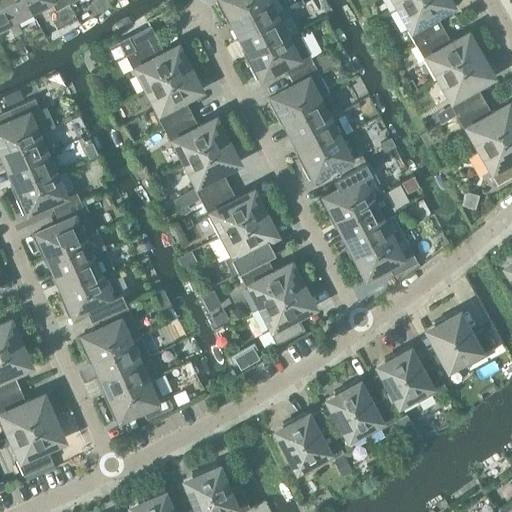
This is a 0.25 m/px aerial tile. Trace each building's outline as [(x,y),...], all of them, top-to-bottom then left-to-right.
[(0,0),(10,19),(6,20),(10,28),(18,24),(13,15),(28,7),(24,0),(0,0)] [(0,0),(0,21),(5,19),(6,20),(10,19),(0,0)] [(24,0),(28,7),(42,0),(50,0),(54,9),(66,3),(64,0),(24,0)] [(215,0),(225,19),(262,0),(215,0)] [(262,0),(225,19),(228,24),(234,21),(241,35),(275,18),(277,22),(280,21),(284,19),(282,14),(280,11),(286,8),(281,0),(262,0)] [(416,43),(444,27),(436,13),(451,5),(448,0),(409,0),(400,5),(412,26),(408,29),(416,43)] [(286,8),(280,11),(282,14),(284,19),(292,15),(288,7),(286,8)] [(275,18),(241,35),(249,50),(243,53),(245,57),(288,35),(280,21),(277,22),(275,18)] [(18,24),(10,28),(13,33),(21,29),(18,24)] [(482,52),(477,42),(474,44),(468,34),(453,43),(444,27),(416,43),(425,59),(430,56),(441,76),(482,52)] [(288,35),(245,57),(256,79),(264,74),(283,64),(288,75),(314,61),(298,30),(288,35)] [(148,88),(191,66),(185,55),(182,57),(177,47),(161,55),(153,40),(135,49),(128,35),(117,40),(125,55),(133,70),(137,68),(148,88)] [(482,52),(441,76),(453,97),(449,99),(457,114),(485,98),(477,84),(492,75),(486,65),(489,64),(483,53),(482,52)] [(275,94),(267,98),(278,120),(319,98),(330,92),(314,61),(288,75),(294,85),(275,95),(275,94)] [(191,66),(148,88),(159,109),(154,111),(163,127),(191,112),(183,97),(199,89),(193,79),(196,77),(191,66)] [(19,88),(3,95),(7,104),(23,97),(19,88)] [(0,150),(36,134),(44,131),(35,110),(39,108),(34,97),(9,108),(14,119),(0,125),(0,150)] [(319,98),(278,120),(280,124),(286,121),(293,136),(327,118),(329,122),(336,118),(334,114),(332,111),(327,113),(319,98)] [(482,147),(511,129),(511,109),(509,104),(494,113),(485,98),(457,114),(466,129),(470,127),(482,147)] [(327,118),(293,136),(301,150),(295,153),(298,158),(347,132),(339,117),(346,114),(342,106),(332,111),(334,114),(336,118),(329,122),(327,118)] [(191,112),(163,127),(171,142),(175,140),(186,161),(228,139),(223,128),(220,129),(214,119),(199,127),(191,112)] [(511,129),(482,147),(494,168),(490,170),(499,185),(511,177),(511,129)] [(36,134),(0,150),(0,155),(3,154),(10,170),(44,154),(46,158),(47,158),(53,155),(52,151),(50,147),(51,146),(44,131),(36,134)] [(347,132),(298,158),(309,179),(316,174),(335,164),(340,175),(366,161),(361,151),(357,152),(347,132)] [(391,137),(380,142),(385,151),(395,146),(391,137)] [(228,139),(186,161),(196,181),(192,184),(200,199),(229,184),(221,169),(236,161),(231,151),(234,150),(228,139)] [(51,146),(50,147),(52,151),(53,155),(55,155),(62,151),(58,143),(51,146)] [(44,154),(10,170),(17,185),(11,187),(13,192),(54,174),(62,170),(55,155),(53,155),(47,158),(46,158),(44,154)] [(327,194),(319,198),(330,221),(382,194),(381,192),(372,173),(366,161),(340,175),(345,184),(326,194),(327,194)] [(54,174),(13,192),(23,214),(30,210),(30,209),(50,200),(55,212),(80,200),(74,189),(71,191),(62,170),(54,174)] [(229,184),(200,199),(203,205),(208,214),(207,215),(218,236),(266,211),(260,200),(257,201),(252,191),(237,199),(229,184)] [(382,194),(330,221),(332,224),(338,221),(346,236),(379,218),(381,222),(382,222),(389,219),(386,214),(385,211),(393,207),(384,190),(381,192),(382,194)] [(200,199),(186,206),(189,212),(203,205),(200,199)] [(40,230),(32,234),(41,256),(94,232),(80,200),(55,212),(59,223),(40,231),(40,230)] [(393,207),(385,211),(386,214),(389,219),(397,215),(393,207)] [(266,211),(218,236),(229,257),(225,259),(233,274),(238,271),(266,257),(274,253),(266,238),(274,234),(269,223),(272,222),(266,211)] [(379,218),(346,236),(353,250),(347,253),(350,258),(390,237),(382,222),(381,222),(379,218)] [(94,232),(41,256),(43,260),(49,258),(56,273),(90,257),(92,261),(93,261),(99,258),(96,250),(104,247),(97,231),(94,232)] [(390,237),(350,258),(361,279),(369,275),(368,274),(387,264),(392,275),(417,262),(411,251),(400,257),(390,237)] [(104,247),(96,250),(99,258),(107,255),(104,247)] [(90,257),(56,273),(62,288),(57,291),(59,295),(100,277),(111,272),(114,270),(107,255),(99,258),(93,261),(92,261),(90,257)] [(266,257),(238,271),(246,287),(250,284),(261,305),(304,283),(298,272),(295,274),(290,264),(274,272),(266,257)] [(100,277),(59,295),(68,317),(76,313),(76,312),(86,308),(90,318),(91,319),(92,318),(100,315),(125,303),(126,303),(121,292),(109,297),(100,277)] [(304,283),(261,305),(272,326),(268,328),(276,344),(304,329),(296,314),(312,306),(306,296),(309,294),(304,283)] [(136,304),(134,300),(126,303),(128,308),(136,304)] [(78,337),(77,337),(87,359),(136,337),(140,335),(125,303),(100,315),(105,326),(86,334),(85,333),(78,337)] [(224,310),(212,316),(216,324),(228,318),(224,310)] [(494,352),(482,329),(469,336),(459,317),(460,316),(457,311),(434,323),(435,327),(428,331),(439,351),(443,358),(448,368),(462,360),(466,367),(494,352)] [(0,351),(22,341),(17,330),(14,331),(9,321),(0,324),(0,351)] [(136,337),(87,359),(89,363),(95,361),(102,376),(148,355),(140,335),(136,337)] [(0,395),(19,387),(12,372),(28,364),(24,354),(27,353),(22,341),(0,351),(0,395)] [(236,362),(241,370),(260,359),(256,351),(258,349),(254,342),(229,357),(233,364),(236,362)] [(385,358),(387,362),(379,366),(399,403),(414,394),(418,401),(445,386),(433,364),(420,371),(410,352),(411,351),(408,346),(385,358)] [(439,351),(430,355),(432,358),(434,357),(436,362),(443,358),(439,351)] [(148,355),(102,376),(108,391),(102,394),(104,398),(146,380),(146,379),(153,376),(157,374),(148,355)] [(146,380),(104,398),(114,420),(122,416),(122,415),(141,407),(146,418),(172,407),(167,395),(163,397),(153,376),(146,379),(146,380)] [(357,379),(334,392),(336,395),(328,400),(348,436),(363,428),(367,435),(395,420),(395,419),(382,398),(370,404),(359,385),(360,385),(357,379)] [(11,436),(55,416),(50,405),(47,406),(42,395),(26,402),(19,387),(0,395),(0,414),(1,414),(11,436)] [(320,409),(308,415),(306,411),(283,423),(285,427),(277,431),(286,448),(283,450),(292,466),(295,464),(297,468),(312,460),(316,467),(343,452),(320,409)] [(406,413),(395,419),(395,420),(407,441),(418,435),(406,413)] [(25,480),(55,467),(45,446),(61,439),(57,429),(60,427),(55,416),(11,436),(20,457),(16,459),(25,480)] [(344,456),(335,461),(342,475),(351,470),(344,456)] [(240,511),(249,508),(240,484),(227,490),(218,470),(219,470),(217,464),(192,474),(194,477),(186,481),(193,499),(190,500),(195,511),(240,511)] [(132,507),(133,511),(185,511),(183,511),(170,511),(164,496),(165,496),(162,490),(138,500),(140,504),(132,507)] [(511,511),(511,500),(500,508),(501,511),(511,511)]
